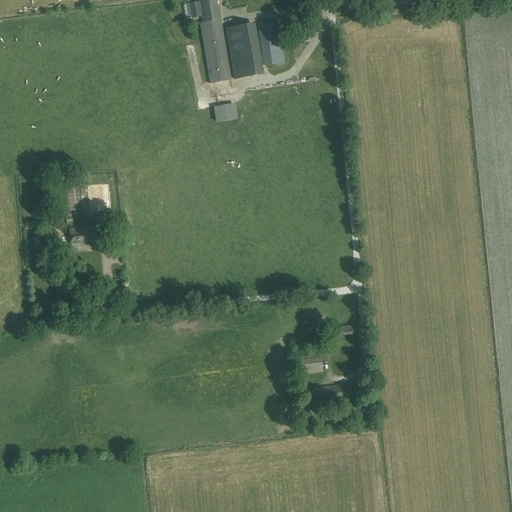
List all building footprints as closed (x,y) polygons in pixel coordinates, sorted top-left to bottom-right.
[(210,83),(231,79),(219,9),(217,9),(215,0),(199,0),(203,22),(200,23),(210,83)] [(263,66),(284,63),(282,47),(277,47),(273,23),(257,26),(261,50),(263,66)] [(236,28),(226,30),(228,40),(238,38),(236,28)] [(234,79),(257,76),(254,55),(231,59),(234,79)] [(91,212),(111,210),(108,185),(88,187),(91,212)] [(97,227),(69,231),(72,250),(86,248),(86,245),(99,244),(97,227)] [(333,337),(353,334),(352,326),(332,329),(333,337)] [(322,373),(320,356),(300,358),(302,375),(322,373)] [(333,402),(341,401),(339,387),(311,390),(313,406),(328,405),(328,404),(333,403),(333,402)]
